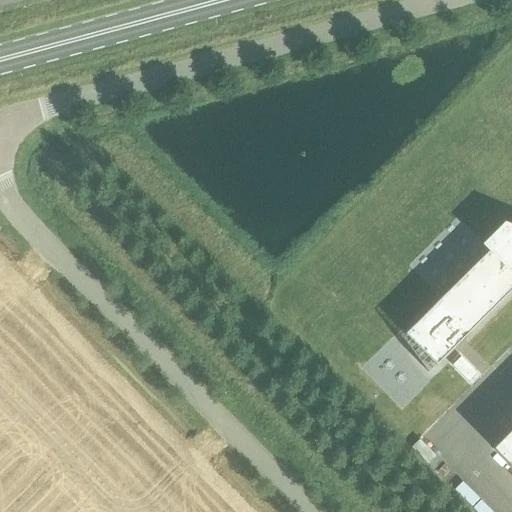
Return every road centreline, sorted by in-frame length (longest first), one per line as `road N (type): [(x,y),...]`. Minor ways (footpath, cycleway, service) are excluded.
road 1 (unclassified): [(0,119),(442,0)]
road 2 (unclassified): [(310,511),(22,222),(0,183)]
road 3 (primary): [(0,59),(221,0)]
road 4 (unknown): [(511,359),(480,390),(458,436),(467,457),(511,502)]
